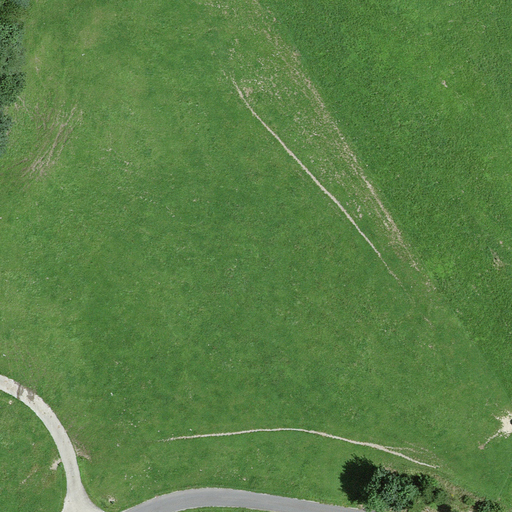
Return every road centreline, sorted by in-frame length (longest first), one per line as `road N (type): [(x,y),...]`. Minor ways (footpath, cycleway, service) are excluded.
road 1 (unclassified): [(314,511),(217,498),(148,511)]
road 2 (track): [(80,511),(66,444),(45,414),(0,383)]
